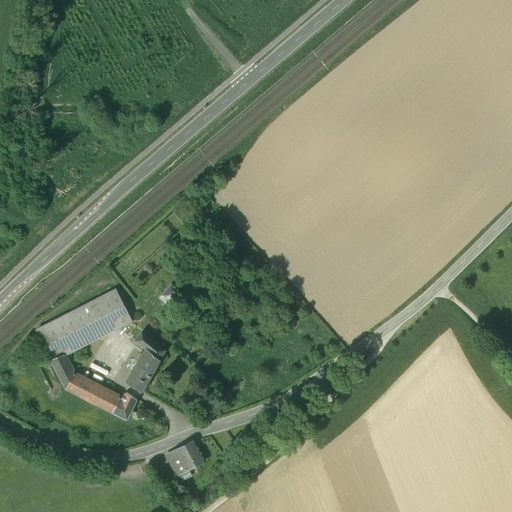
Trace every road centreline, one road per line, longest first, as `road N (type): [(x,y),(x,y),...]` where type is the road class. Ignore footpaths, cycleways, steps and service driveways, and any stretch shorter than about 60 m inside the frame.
road 1 (secondary): [(0,417),(65,451),(108,459),(260,413),(376,337),(511,215)]
road 2 (secondary): [(119,189),(342,0)]
road 3 (track): [(376,337),(367,362),(208,511)]
road 4 (secondary): [(119,189),(0,302)]
